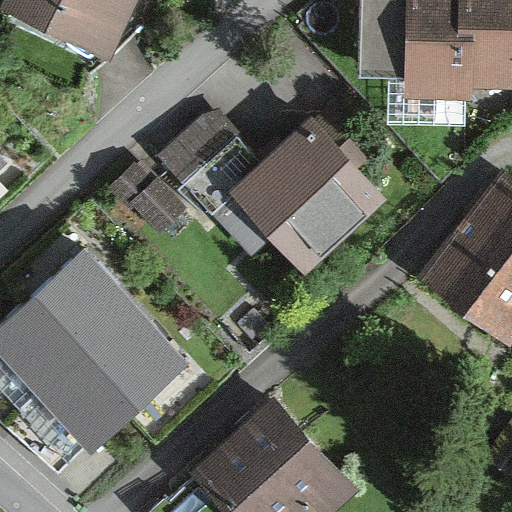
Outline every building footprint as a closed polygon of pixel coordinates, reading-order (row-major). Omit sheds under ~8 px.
[(15,0),(14,4),(104,45),(125,0),(15,0)] [(467,0),(413,0),(411,92),(465,94),(465,78),(467,0)] [(511,0),(467,0),(465,78),(511,79),(511,0)] [(185,175),(236,128),(216,106),(165,153),(185,175)] [(365,150),(331,112),(242,195),(305,263),(376,198),(347,167),(365,150)] [(161,219),(172,186),(139,175),(128,208),(161,219)] [(511,320),(511,189),(502,183),(431,277),(503,332),(511,320)] [(0,333),(0,347),(40,392),(132,309),(85,257),(0,333)] [(40,392),(87,444),(179,361),(132,309),(40,392)] [(198,475),(231,511),(308,511),(338,486),(271,410),(198,475)]
